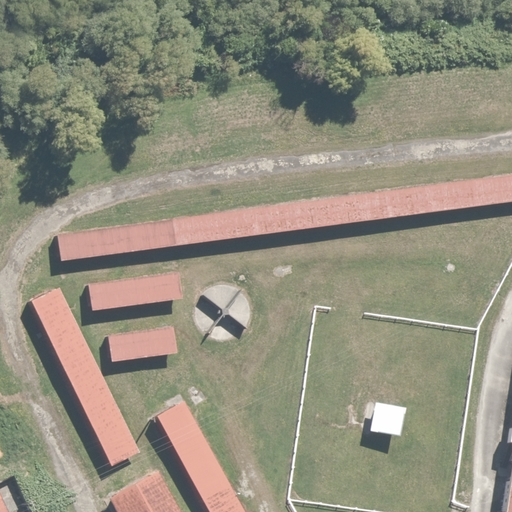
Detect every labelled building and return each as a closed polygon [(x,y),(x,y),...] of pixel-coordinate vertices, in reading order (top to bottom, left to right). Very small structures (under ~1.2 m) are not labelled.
[(51,258),(511,197),(511,169),(47,231),(51,258)] [(132,449),(51,286),(21,301),(102,463),(132,449)] [(511,511),(511,350),(488,511),(511,511)] [(239,511),(178,402),(152,416),(205,511),(239,511)] [(177,511),(153,468),(106,493),(116,511),(177,511)]
